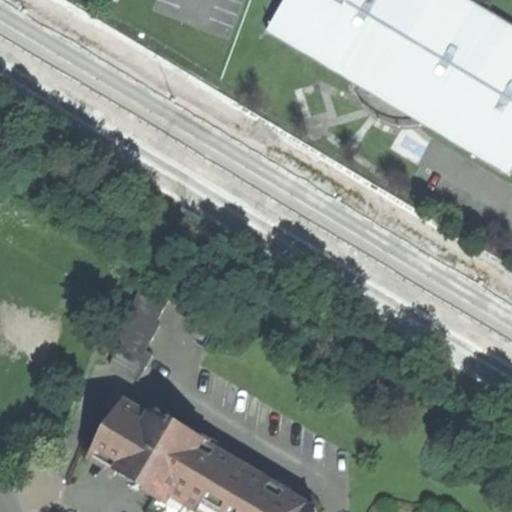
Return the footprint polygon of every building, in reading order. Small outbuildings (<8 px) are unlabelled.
[(428,126),(511,177),(511,175),(511,25),(468,0),(288,0),(271,29),(361,84),(428,126)] [(421,130),(428,126),(361,84),(356,90),(358,99),(370,116),(389,129),(406,131),(421,130)] [(115,363),(142,379),(159,352),(151,346),(167,323),(160,320),(177,295),(148,277),(115,363)] [(111,403),(121,408),(133,389),(123,383),(111,403)] [(219,511),(221,509),(226,511),(324,511),(323,506),(309,510),(308,502),(214,446),(184,428),(173,421),(170,427),(129,402),(102,448),(130,464),(141,471),(136,479),(153,489),(175,503),(181,493),(213,511),(219,511)] [(188,422),(184,428),(214,446),(217,440),(188,422)] [(125,473),(136,479),(141,471),(130,464),(125,473)] [(432,511),(456,511),(439,501),(432,511)]
